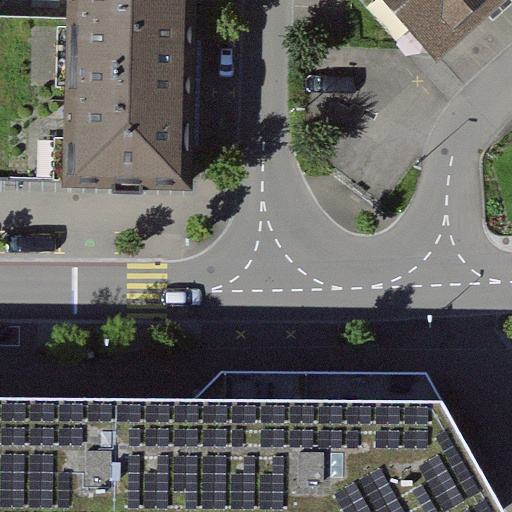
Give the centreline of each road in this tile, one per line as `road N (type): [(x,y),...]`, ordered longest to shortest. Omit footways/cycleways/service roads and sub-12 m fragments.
road 1 (residential): [(0,294),(209,294),(270,271)]
road 2 (residential): [(267,0),(263,208),(270,271)]
road 3 (unclassified): [(443,269),(454,152),(511,81)]
road 4 (residential): [(270,271),(344,289),(443,269)]
